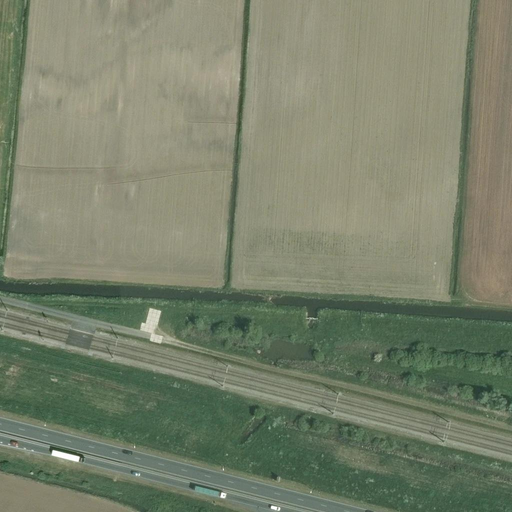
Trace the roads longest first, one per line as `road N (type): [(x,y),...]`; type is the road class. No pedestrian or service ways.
road 1 (track): [(511,426),(151,336)]
road 2 (trunk): [(345,511),(0,424)]
road 3 (trunk): [(0,439),(284,511)]
